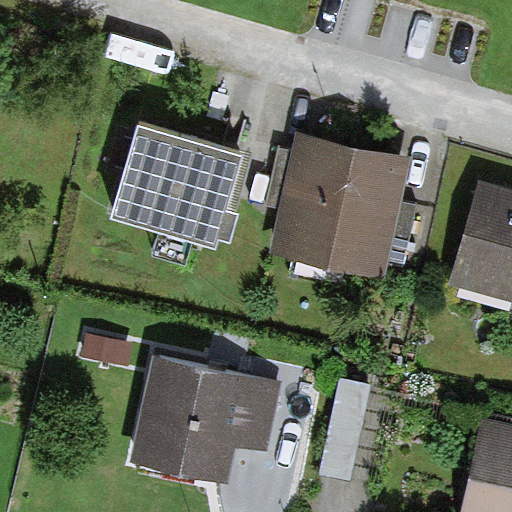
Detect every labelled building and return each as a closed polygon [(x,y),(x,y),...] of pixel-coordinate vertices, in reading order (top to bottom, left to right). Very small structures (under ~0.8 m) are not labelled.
[(141,122),(117,211),(219,238),(243,150),(141,122)] [(411,162),(292,136),(264,263),(383,288),(411,162)] [(511,203),(477,193),(449,294),(511,311),(511,203)] [(280,394),(154,366),(133,465),(222,484),(231,443),(268,451),(280,394)] [(368,483),(379,386),(347,383),(336,479),(368,483)] [(511,511),(511,437),(476,431),(460,511),(511,511)]
